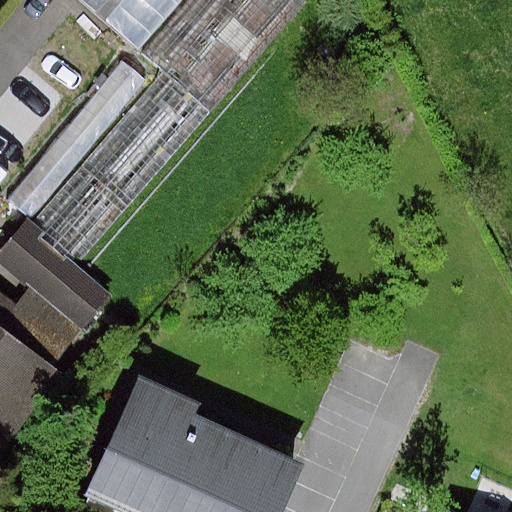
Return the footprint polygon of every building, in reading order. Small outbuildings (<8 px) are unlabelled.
[(68,259),(80,269),(308,5),(302,0),(80,0),(167,75),(37,226),(47,235),(42,241),(66,261),(68,259)] [(87,276),(112,298),(308,73),(283,51),(87,276)] [(34,222),(148,83),(124,63),(10,202),(34,222)] [(17,306),(0,292),(0,458),(61,376),(54,371),(84,331),(112,298),(87,276),(80,269),(68,259),(66,261),(42,241),(47,235),(37,226),(31,221),(0,257),(0,265),(29,290),(17,306)] [(203,405),(142,377),(88,496),(122,511),(285,511),(307,466),(198,417),(203,405)]
